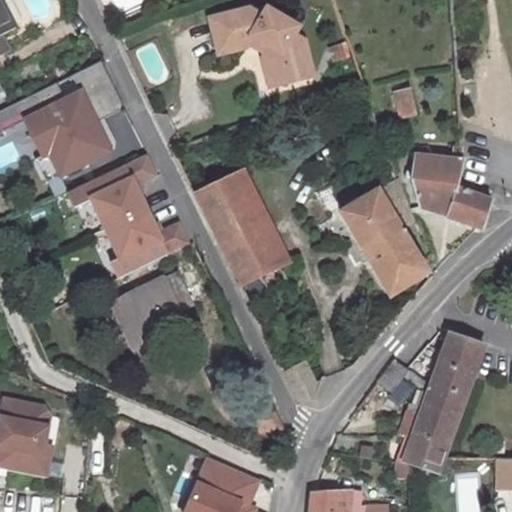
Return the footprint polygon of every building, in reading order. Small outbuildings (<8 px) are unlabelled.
[(0,0),(0,33),(16,25),(2,0),(0,0)] [(257,39),(270,53),(265,58),(261,62),(266,77),(278,73),(282,86),(312,76),(300,42),(290,36),(295,27),(265,8),(260,16),(249,9),(210,21),(221,55),(247,48),(251,44),(257,39)] [(251,44),(265,58),(270,53),(257,39),(251,44)] [(344,42),(327,47),(333,61),(350,55),(344,42)] [(101,60),(73,74),(15,102),(24,120),(41,154),(42,156),(49,153),(60,175),(111,150),(102,132),(96,135),(92,126),(97,123),(96,121),(124,107),(101,60)] [(266,77),(271,90),(282,86),(278,73),(266,77)] [(393,92),(399,118),(414,115),(408,89),(393,92)] [(15,102),(0,109),(0,131),(24,120),(15,102)] [(102,132),(97,123),(92,126),(96,135),(102,132)] [(419,208),(478,226),(480,226),(489,199),(455,188),(464,161),(459,160),(458,148),(454,148),(452,159),(428,155),(429,147),(423,147),(422,155),(414,154),(410,178),(419,208)] [(46,182),(60,175),(49,153),(42,156),(41,154),(35,158),(46,182)] [(140,181),(157,178),(152,157),(135,161),(140,181)] [(341,212),(389,295),(426,272),(400,228),(413,222),(389,157),(378,162),(387,183),(341,212)] [(80,211),(94,205),(124,275),(193,247),(182,220),(162,228),(136,163),(71,190),(80,211)] [(280,264),(236,175),(192,196),(237,283),(280,264)] [(179,271),(112,303),(132,344),(184,319),(180,312),(195,305),(179,271)] [(447,334),(429,385),(464,396),(482,346),(447,334)] [(418,417),(412,436),(446,447),(464,396),(429,385),(405,368),(394,361),(376,383),(388,392),(401,375),(426,393),(418,417)] [(304,363),(283,374),(297,402),(314,398),(318,388),(304,363)] [(16,401),(6,399),(2,417),(12,419),(16,401)] [(0,447),(17,451),(13,471),(46,478),(51,457),(43,456),(46,445),(52,416),(46,407),(16,401),(12,419),(2,417),(0,424),(0,447)] [(405,417),(397,436),(412,436),(418,417),(405,417)] [(402,463),(394,462),(393,478),(409,478),(409,466),(436,475),(446,447),(412,436),(402,463)] [(492,452),(502,452),(502,442),(492,442),(492,452)] [(53,447),(46,445),(43,456),(51,457),(53,447)] [(511,490),(511,458),(500,459),(500,491),(511,490)] [(192,511),(256,511),(267,477),(207,460),(192,511)] [(408,511),(409,478),(393,478),(393,485),(384,485),(384,499),(393,500),(393,507),(392,511),(408,511)] [(332,491),(312,492),(309,492),(307,511),(371,511),(371,507),(357,507),(359,494),(351,492),(350,490),(332,491)]
